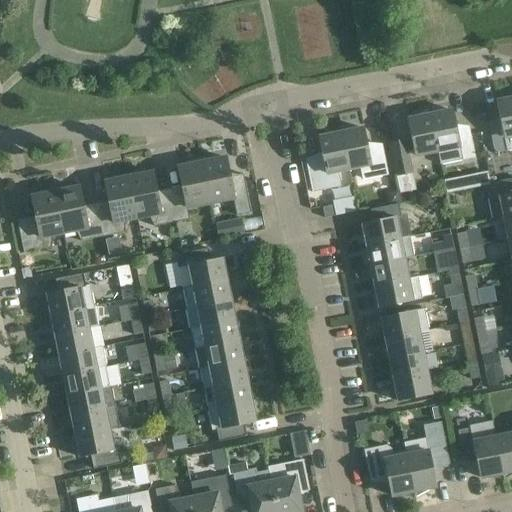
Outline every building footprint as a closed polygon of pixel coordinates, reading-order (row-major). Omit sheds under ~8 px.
[(488,125),(492,144),(494,154),(507,151),(511,150),(511,93),(496,102),(500,122),(488,125)] [(414,155),(437,151),(428,108),(428,109),(407,120),(414,155)] [(428,108),(437,151),(440,165),(475,157),(469,128),(457,131),(453,111),(429,109),(429,108),(428,108)] [(348,169),(339,126),(339,127),(318,138),(322,160),(307,163),(307,161),(305,161),(312,194),(341,188),(338,171),(348,169)] [(339,126),(348,169),(359,166),(362,180),(387,175),(381,146),(368,148),(364,129),(340,127),(340,126),(339,126)] [(389,144),(396,178),(413,174),(406,141),(389,144)] [(236,216),(250,213),(244,182),(231,185),(226,158),(217,160),(216,156),(201,159),(210,203),(233,198),(236,216)] [(170,198),(175,222),(189,219),(187,207),(210,203),(201,159),(185,162),(186,166),(177,168),(183,195),(170,198)] [(154,226),(175,222),(170,198),(158,200),(153,173),(144,174),(143,171),(128,174),(136,218),(148,215),(154,226)] [(477,175),(480,187),(489,185),(487,173),(477,175)] [(110,210),(97,212),(102,237),(124,232),(125,220),(136,218),(128,174),(112,177),(112,181),(104,183),(110,210)] [(492,220),(503,218),(511,215),(511,180),(492,185),(485,186),(492,220)] [(102,237),(97,212),(85,215),(79,188),(71,189),(70,185),(54,189),(63,233),(75,230),(80,241),(102,237)] [(52,235),(63,233),(54,189),(39,192),(39,196),(31,197),(36,225),(18,228),(23,253),(51,247),(52,235)] [(398,191),(387,193),(389,205),(401,203),(398,191)] [(354,195),(333,199),(336,214),(357,210),(354,195)] [(366,246),(409,237),(411,237),(406,213),(400,214),(398,204),(390,205),(370,209),(373,222),(362,224),(366,246)] [(322,207),(324,218),(335,216),(333,205),(322,207)] [(508,239),(511,237),(511,215),(503,218),(508,239)] [(215,224),(219,240),(246,233),(242,217),(215,224)] [(465,232),(456,234),(459,249),(468,247),(465,232)] [(450,234),(442,236),(445,250),(453,249),(450,234)] [(413,257),(409,237),(366,246),(370,266),(404,259),(413,257)] [(468,247),(459,249),(462,263),(471,262),(468,247)] [(226,280),(222,258),(211,260),(208,248),(180,254),(183,266),(178,267),(182,289),(226,280)] [(453,249),(445,250),(448,265),(456,264),(453,249)] [(370,266),(374,286),(408,279),(404,259),(370,266)] [(118,285),(132,284),(131,264),(116,265),(118,285)] [(21,270),(23,278),(31,276),(30,268),(21,270)] [(449,270),(450,275),(452,285),(460,284),(457,269),(449,270)] [(51,315),(94,307),(90,286),(85,287),(83,274),(55,279),(57,291),(46,294),(51,315)] [(465,276),(468,291),(476,289),(473,275),(465,276)] [(418,277),(408,279),(374,286),(379,308),(422,299),(418,277)] [(182,289),(187,309),(230,300),(226,280),(182,289)] [(471,306),(479,304),(476,289),(468,291),(471,306)] [(146,317),(154,315),(151,300),(143,302),(146,317)] [(234,320),(230,300),(187,309),(191,329),(201,327),(234,320)] [(128,305),(131,320),(140,318),(137,303),(128,305)] [(94,307),(51,315),(55,335),(88,329),(99,327),(94,307)] [(465,307),(456,309),(459,324),(468,322),(465,307)] [(418,333),(428,331),(424,310),(414,312),(414,311),(381,318),(385,339),(418,333)] [(146,317),(149,332),(158,330),(154,315),(146,317)] [(473,319),(476,333),(485,332),(482,317),(473,319)] [(140,318),(131,320),(134,335),(143,333),(140,318)] [(238,340),(234,320),(201,327),(205,347),(238,340)] [(459,324),(462,339),(471,337),(468,322),(459,324)] [(88,329),(55,335),(59,355),(92,349),(88,329)] [(476,333),(479,348),(488,346),(485,332),(476,333)] [(422,353),(418,333),(385,339),(389,359),(422,353)] [(151,342),(154,357),(163,355),(160,340),(151,342)] [(238,340),(205,347),(196,349),(200,369),(242,360),(238,340)] [(148,358),(145,343),(136,345),(139,360),(148,358)] [(102,347),(92,349),(59,355),(63,375),(105,367),(106,367),(102,347)] [(473,348),(464,349),(467,364),(476,363),(473,348)] [(426,373),(422,353),(389,359),(393,379),(426,373)] [(486,377),(502,374),(498,354),(482,357),(486,377)] [(163,355),(154,357),(157,372),(166,370),(163,355)] [(142,375),(151,373),(148,358),(139,360),(142,375)] [(242,360),(200,369),(204,388),(213,386),(213,387),(246,380),(242,360)] [(470,379),(479,377),(476,363),(467,364),(470,379)] [(105,367),(63,375),(67,395),(109,387),(105,367)] [(397,401),(431,394),(426,373),(393,379),(397,401)] [(159,382),(162,397),(171,395),(168,380),(159,382)] [(250,400),(246,380),(213,387),(213,386),(204,388),(208,409),(250,400)] [(144,385),(147,400),(156,398),(153,383),(144,385)] [(109,387),(67,395),(71,415),(115,406),(111,386),(109,387)] [(171,395),(162,397),(165,412),(174,410),(171,395)] [(156,398),(147,400),(150,415),(159,413),(156,398)] [(244,424),(255,422),(250,400),(208,409),(212,429),(216,428),(218,442),(246,436),(244,424)] [(115,406),(71,415),(75,435),(108,429),(109,430),(119,428),(115,406)] [(469,428),(457,430),(463,460),(475,458),(476,463),(476,464),(479,477),(503,479),(503,480),(504,480),(495,437),(492,421),(468,425),(469,428)] [(449,457),(441,422),(422,426),(425,439),(404,444),(405,450),(415,498),(415,497),(436,486),(431,461),(449,457)] [(75,435),(79,457),(90,455),(93,469),(121,463),(118,448),(113,449),(109,430),(108,429),(75,435)] [(511,434),(495,437),(504,480),(504,479),(511,474),(511,434)] [(170,438),(173,451),(187,448),(184,435),(170,438)] [(369,480),(386,476),(390,495),(414,497),(414,498),(415,498),(405,450),(392,453),(391,449),(386,445),(363,450),(369,480)] [(211,452),(213,459),(224,457),(222,449),(211,452)] [(271,482),(276,511),(301,511),(296,488),(308,485),(303,460),(282,464),(282,465),(282,480),(271,482)] [(249,497),(252,511),(276,511),(271,482),(259,484),(254,471),(253,470),(232,474),(237,500),(249,497)] [(196,511),(220,511),(219,504),(230,501),(226,482),(225,475),(204,480),(204,481),(204,495),(193,498),(196,511)] [(155,489),(156,496),(158,511),(196,511),(193,498),(182,500),(176,486),(176,485),(155,489)] [(303,490),(304,511),(322,511),(322,489),(303,490)] [(147,491),(112,498),(115,511),(151,511),(149,497),(147,491)] [(76,499),(78,511),(115,511),(112,498),(98,501),(97,495),(76,499)]
